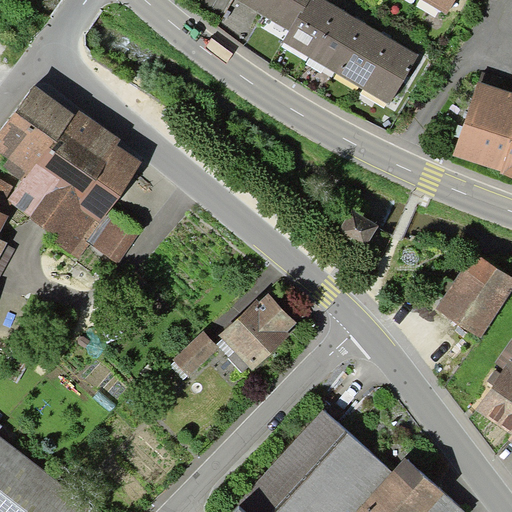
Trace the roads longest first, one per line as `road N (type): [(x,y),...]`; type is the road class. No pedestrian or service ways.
road 1 (tertiary): [(145,0),(276,101),(395,164),(511,211)]
road 2 (tertiary): [(360,325),(78,83),(57,55)]
road 3 (residential): [(360,325),(167,511)]
road 4 (tertiary): [(507,511),(360,325)]
